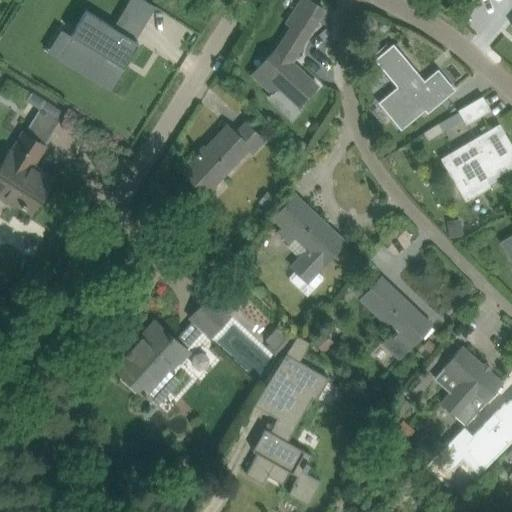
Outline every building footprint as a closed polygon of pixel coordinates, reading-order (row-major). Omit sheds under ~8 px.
[(146,0),(129,0),(127,4),(149,18),(156,6),(146,0)] [(319,87),(309,78),(292,62),(325,10),(309,0),(301,0),(287,23),(292,26),(278,50),(276,49),(251,76),(273,96),(279,89),(290,99),(301,108),(319,87)] [(86,10),(60,53),(113,86),(139,43),(86,10)] [(382,103),(390,112),(389,113),(402,128),(425,108),(428,111),(454,90),(438,72),(425,83),(393,47),(377,60),(401,87),(382,103)] [(26,101),(59,122),(64,113),(32,92),(26,101)] [(482,99),(461,111),(467,122),(489,109),(482,99)] [(264,141),(258,136),(246,124),(236,134),(228,126),(200,154),(198,152),(196,154),(198,156),(187,168),(210,190),(249,150),(252,154),(264,141)] [(471,149),(447,163),(455,178),(460,175),(472,196),(489,186),(484,178),(493,172),(495,176),(511,166),(511,148),(500,127),(468,146),(471,149)] [(0,198),(3,193),(32,212),(53,179),(32,165),(45,146),(26,134),(13,153),(10,151),(0,166),(0,198)] [(322,266),(326,263),(345,243),(295,195),(274,217),(283,226),(278,231),(291,243),(296,238),(307,248),(304,252),(305,253),(292,267),(295,270),(290,276),(290,280),(305,294),(309,294),(322,280),(322,276),(317,271),(322,266)] [(393,331),(391,333),(391,334),(383,343),(399,358),(430,325),(380,278),(360,299),(393,331)] [(136,387),(144,394),(156,405),(180,380),(169,370),(206,330),(211,335),(228,316),(209,299),(192,318),(194,320),(176,340),(156,322),(130,351),(127,349),(125,351),(130,356),(117,370),(125,377),(124,378),(135,389),(136,387)] [(276,355),(293,336),(275,320),(265,332),(268,334),(269,343),(266,346),(276,355)] [(298,335),(287,353),(300,361),(311,342),(298,335)] [(442,404),(466,425),(502,385),(460,348),(444,367),(461,382),(442,404)] [(308,505),(321,482),(302,471),(303,470),(305,471),(309,464),(307,463),(311,455),(304,451),(287,441),(311,398),(316,401),(317,400),(316,399),(328,378),(285,354),(253,406),(277,419),(269,431),(264,428),(260,434),(263,436),(257,446),(255,445),(251,451),(257,454),(245,474),(263,484),(274,464),(297,477),(288,494),(308,505)] [(402,396),(385,414),(394,423),(411,404),(402,396)] [(473,435),(465,443),(471,448),(468,451),(485,468),(511,440),(511,398),(507,404),(505,402),(493,415),(495,417),(488,424),(485,422),(472,435),(473,435)] [(448,443),(437,454),(448,465),(459,454),(448,443)]
